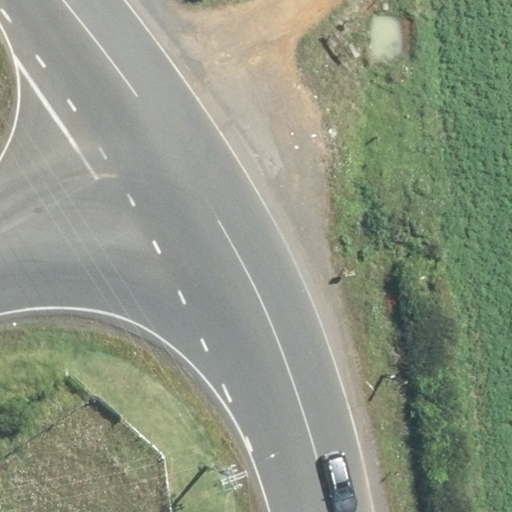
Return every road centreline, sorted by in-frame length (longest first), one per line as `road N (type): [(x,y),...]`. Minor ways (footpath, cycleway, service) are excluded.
road 1 (tertiary): [(330,511),(302,402),(266,313),(168,139)]
road 2 (track): [(311,0),(139,97)]
road 3 (tertiary): [(168,139),(0,233)]
road 4 (tertiary): [(168,139),(62,0)]
